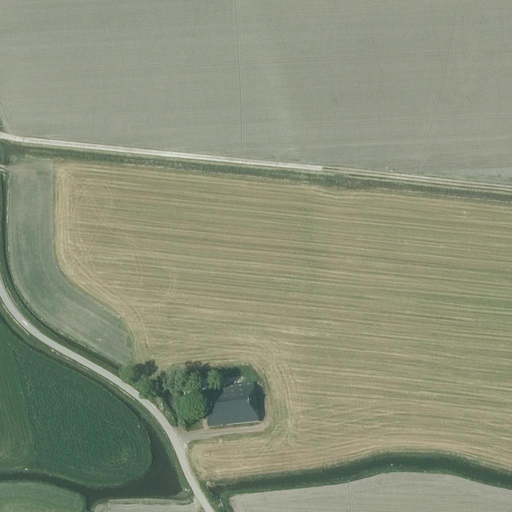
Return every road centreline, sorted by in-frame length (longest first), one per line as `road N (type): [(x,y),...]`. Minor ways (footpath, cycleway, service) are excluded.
road 1 (track): [(0,135),(511,188)]
road 2 (unclassified): [(210,511),(160,417),(33,331),(0,287)]
